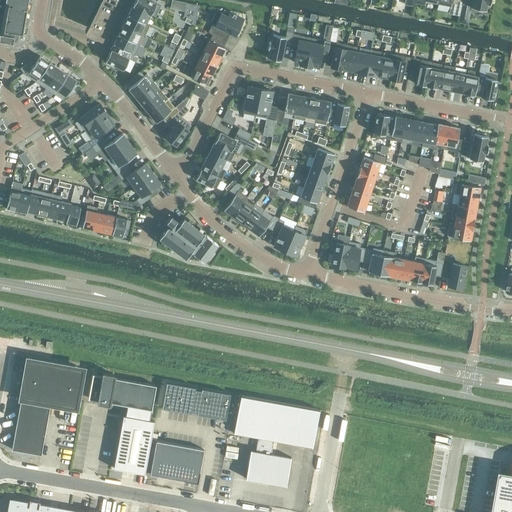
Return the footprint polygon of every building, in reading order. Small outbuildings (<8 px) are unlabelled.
[(8,0),(3,34),(0,33),(0,40),(13,43),(13,40),(17,41),(19,34),(22,34),(26,9),(27,5),(28,0),(8,0)] [(135,0),(133,5),(151,14),(151,15),(155,17),(160,6),(154,3),(155,1),(153,0),(135,0)] [(462,0),(462,4),(460,3),(460,5),(471,7),(471,10),(485,13),(487,4),(490,4),(490,0),(462,0)] [(185,11),(184,17),(186,18),(192,21),(191,24),(195,26),(199,5),(186,3),(185,11)] [(151,15),(151,14),(133,5),(128,15),(149,26),(150,25),(145,23),(150,14),(151,15)] [(230,12),(228,17),(216,11),(210,23),(212,24),(208,33),(212,35),(224,41),(228,32),(235,35),(236,34),(238,35),(242,26),(240,25),(243,19),(230,12)] [(284,45),(290,47),(293,34),(297,14),(290,13),(287,27),(285,37),(273,34),(271,41),(269,41),(267,49),(270,49),(268,58),(270,58),(269,60),(279,62),(279,60),(281,61),(284,45)] [(123,25),(145,35),(149,26),(128,15),(123,25)] [(140,45),(136,42),(140,34),(144,36),(145,35),(123,25),(118,34),(140,45)] [(361,30),(361,31),(359,37),(359,38),(372,40),(373,33),(361,30)] [(140,45),(118,34),(114,44),(135,54),(140,45)] [(299,64),(306,66),(311,38),(299,35),(300,35),(293,34),(290,47),(297,48),(294,62),(300,64),(299,64)] [(204,38),(200,46),(220,56),(225,48),(221,46),(224,41),(212,35),(209,40),(204,38)] [(311,38),(306,66),(312,67),(312,66),(318,67),(321,53),(327,54),(329,42),(330,41),(324,39),(323,40),(311,38)] [(342,69),(347,45),(336,43),(336,42),(330,41),(329,42),(327,54),(333,55),(331,67),(342,69)] [(115,66),(123,70),(129,59),(128,58),(130,53),(135,55),(135,54),(114,44),(105,61),(107,62),(106,63),(114,67),(115,66)] [(342,69),(353,71),(357,52),(358,47),(347,45),(342,69)] [(220,56),(200,46),(195,56),(216,66),(219,60),(220,56)] [(366,74),(369,55),(370,50),(359,48),(355,71),(366,74)] [(366,74),(377,76),(381,52),(370,50),(369,55),(366,74)] [(389,78),(394,55),(383,52),(379,76),(389,78)] [(394,55),(389,78),(400,81),(403,69),(409,71),(411,57),(405,56),(394,54),(394,55)] [(26,76),(36,82),(49,62),(40,56),(35,63),(31,60),(20,68),(24,73),(27,75),(26,76)] [(191,65),(211,76),(216,66),(195,56),(192,62),(191,65)] [(411,57),(409,71),(418,72),(415,84),(426,86),(431,62),(420,59),(411,57)] [(45,88),(58,68),(49,62),(36,82),(45,88)] [(432,62),(431,62),(426,86),(437,88),(442,64),(432,62)] [(191,65),(186,75),(206,85),(211,76),(191,65)] [(443,69),(439,88),(450,90),(455,67),(444,65),(443,69)] [(450,90),(461,93),(465,74),(466,69),(455,67),(450,90)] [(58,68),(45,88),(54,94),(67,74),(58,68)] [(474,96),(475,95),(478,77),(479,72),(468,70),(463,93),(474,96)] [(128,89),(135,97),(150,85),(143,77),(144,76),(140,71),(130,79),(134,84),(128,89)] [(486,72),(485,78),(478,77),(475,95),(481,96),(481,97),(493,99),(493,98),(495,98),(497,89),(495,89),(498,75),(486,72)] [(76,80),(67,74),(54,94),(63,100),(70,90),(72,91),(76,84),(75,83),(76,80)] [(135,97),(142,106),(157,93),(150,85),(135,97)] [(255,115),(260,89),(248,86),(243,113),(255,115)] [(267,119),(274,120),(277,107),(270,106),(273,91),(260,89),(255,115),(267,118),(267,119)] [(164,102),(157,93),(142,106),(149,114),(164,102)] [(275,120),(282,122),(284,112),(295,114),(299,95),(288,93),(284,109),(277,107),(274,120),(275,120)] [(304,121),(305,116),(309,97),(299,95),(295,114),(294,119),(304,121)] [(315,123),(320,99),(309,97),(305,116),(304,121),(315,123)] [(175,107),(167,98),(164,102),(149,114),(156,123),(162,118),(166,123),(177,113),(180,111),(176,107),(175,107)] [(326,125),(327,120),(330,102),(320,99),(315,123),(326,125)] [(349,105),(330,102),(327,120),(333,122),(333,123),(345,125),(347,116),(348,116),(349,108),(348,107),(349,105)] [(84,130),(107,114),(100,103),(77,120),(84,130)] [(227,109),(225,114),(222,119),(228,121),(233,124),(235,119),(233,118),(231,115),(233,112),(227,109)] [(191,125),(181,118),(177,113),(166,123),(172,130),(166,137),(175,145),(177,143),(179,144),(184,137),(183,136),(191,125)] [(395,116),(377,113),(376,115),(375,114),(373,123),(375,123),(372,137),(384,140),(384,138),(390,140),(395,116)] [(92,147),(106,137),(102,132),(113,124),(107,114),(84,130),(91,139),(88,141),(78,148),(82,153),(92,147)] [(402,137),(406,119),(395,116),(390,140),(401,142),(402,137)] [(267,119),(264,135),(272,136),(275,120),(274,120),(267,119)] [(402,137),(401,142),(411,144),(412,139),(416,121),(406,119),(402,137)] [(423,141),(427,123),(416,121),(412,139),(423,141)] [(433,147),(438,123),(437,123),(437,125),(427,123),(423,141),(422,146),(433,148),(433,147)] [(444,149),(448,126),(438,123),(433,147),(444,149)] [(448,126),(444,149),(454,151),(453,156),(459,158),(463,140),(457,139),(459,128),(448,126)] [(240,128),(237,134),(248,140),(251,134),(240,128)] [(219,132),(214,142),(236,153),(241,143),(245,145),(248,140),(237,134),(234,139),(219,132)] [(60,136),(66,147),(72,143),(65,133),(60,136)] [(130,143),(122,133),(109,142),(106,137),(92,147),(96,152),(98,151),(105,161),(111,156),(130,143)] [(463,140),(460,156),(469,158),(483,161),(484,153),(487,153),(488,145),(486,145),(488,136),(485,135),(486,134),(477,133),(477,134),(474,133),(473,142),(469,141),(469,142),(463,140)] [(235,153),(236,153),(214,142),(210,151),(230,161),(234,153),(235,153)] [(118,175),(128,167),(125,162),(137,153),(130,143),(111,156),(118,166),(114,169),(118,175)] [(381,146),(380,153),(387,155),(388,147),(381,146)] [(334,154),(318,148),(314,158),(331,164),(334,154)] [(230,162),(230,161),(210,151),(205,160),(225,170),(221,168),(225,160),(230,162)] [(380,162),(385,164),(386,160),(387,157),(375,154),(373,160),(380,162)] [(377,172),(380,162),(373,160),(363,156),(360,166),(377,172)] [(310,168),(327,174),(331,164),(314,158),(310,168)] [(225,170),(205,160),(200,169),(221,180),(225,170)] [(127,176),(134,186),(152,173),(145,163),(132,172),(128,167),(118,175),(121,180),(127,176)] [(265,167),(256,163),(253,167),(261,173),(265,167)] [(377,172),(360,166),(357,176),(374,182),(377,172)] [(307,177),(324,183),(327,174),(310,168),(307,177)] [(216,189),(221,180),(200,169),(196,179),(198,180),(198,181),(204,184),(204,183),(216,189)] [(438,174),(438,176),(444,177),(455,180),(456,172),(439,169),(439,170),(440,170),(438,174)] [(85,175),(93,187),(100,183),(93,173),(90,175),(88,173),(85,175)] [(152,173),(134,186),(141,196),(136,199),(140,205),(151,198),(147,192),(159,183),(152,173)] [(469,175),(468,181),(484,185),(485,178),(469,175)] [(354,186),(370,192),(374,182),(357,176),(354,186)] [(444,177),(438,176),(434,186),(441,188),(444,177)] [(324,183),(307,177),(304,187),(320,193),(324,183)] [(233,197),(224,210),(233,216),(247,197),(238,190),(241,186),(237,182),(232,187),(228,191),(228,192),(233,197)] [(459,194),(478,198),(480,187),(457,182),(455,194),(459,195),(459,194)] [(275,195),(277,193),(278,189),(272,187),(269,186),(267,189),(275,195)] [(350,196),(367,201),(370,192),(354,186),(350,196)] [(16,210),(22,188),(21,188),(21,189),(11,187),(6,207),(16,210)] [(304,187),(300,197),(311,201),(317,203),(320,193),(304,187)] [(32,189),(31,190),(22,188),(16,210),(27,212),(27,211),(32,189)] [(37,213),(42,191),(32,189),(27,211),(37,213)] [(42,191),(37,213),(46,216),(52,194),(42,191)] [(46,216),(56,218),(62,196),(52,194),(46,216)] [(476,208),(478,198),(459,194),(459,195),(457,204),(457,205),(476,208)] [(56,218),(66,221),(70,203),(61,201),(62,196),(56,218)] [(297,202),(309,206),(311,201),(300,197),(300,196),(297,202)] [(367,201),(350,196),(347,206),(364,211),(367,201)] [(233,216),(242,223),(253,208),(253,207),(255,203),(247,197),(233,216)] [(119,206),(125,208),(137,210),(138,207),(140,205),(136,199),(133,202),(120,199),(120,201),(120,202),(119,206)] [(66,221),(66,222),(76,224),(80,207),(71,205),(71,203),(70,203),(66,221)] [(242,223),(251,230),(265,211),(255,203),(253,207),(253,208),(242,223)] [(455,216),(474,219),(476,208),(457,205),(457,204),(453,204),(451,215),(455,216)] [(86,209),(82,227),(92,229),(96,212),(86,209)] [(273,217),(265,211),(251,230),(259,236),(266,226),(273,230),(279,218),(274,215),(273,217)] [(106,214),(96,212),(92,229),(102,232),(106,214)] [(106,214),(102,232),(112,234),(116,217),(106,214)] [(159,238),(186,259),(191,252),(204,262),(217,244),(183,218),(179,223),(170,216),(167,221),(166,220),(163,225),(166,228),(159,238)] [(455,216),(454,226),(472,230),(474,219),(455,216)] [(116,217),(112,234),(122,237),(123,234),(127,235),(130,220),(116,217)] [(359,227),(361,221),(349,217),(347,223),(359,227)] [(279,218),(273,230),(279,233),(274,246),(285,251),(296,226),(295,225),(294,230),(283,225),(284,221),(279,218)] [(454,226),(449,225),(447,236),(470,241),(472,230),(454,226)] [(296,226),(285,251),(297,256),(307,230),(296,226)] [(344,267),(345,266),(350,241),(349,241),(348,245),(336,242),(336,244),(334,244),(333,250),(335,250),(332,265),(344,267)] [(357,260),(363,261),(366,249),(360,247),(361,244),(350,241),(345,266),(356,268),(357,260)] [(366,249),(363,261),(370,262),(368,271),(379,274),(384,250),(373,248),(372,250),(366,249)] [(384,250),(379,274),(389,276),(393,257),(394,252),(384,250)] [(414,261),(404,259),(400,278),(410,280),(415,256),(414,261)] [(415,256),(410,280),(421,282),(426,259),(415,256)] [(389,276),(400,278),(404,259),(393,257),(389,276)] [(437,261),(426,259),(421,282),(432,284),(434,275),(440,276),(443,263),(437,262),(437,261)] [(459,288),(461,288),(466,266),(452,263),(452,265),(443,263),(440,276),(450,278),(448,285),(450,286),(450,288),(459,290),(459,288)] [(28,359),(26,371),(24,374),(22,378),(22,382),(23,387),(12,449),(41,455),(50,403),(76,408),(83,369),(28,359)] [(114,468),(144,474),(154,421),(149,420),(151,409),(156,385),(114,378),(115,375),(103,373),(101,380),(92,378),(89,394),(99,396),(97,403),(109,405),(110,402),(127,405),(126,416),(123,415),(114,468)] [(224,419),(226,420),(230,394),(201,388),(201,390),(195,389),(195,387),(185,385),(185,386),(168,383),(167,387),(165,386),(162,408),(163,408),(168,408),(167,409),(191,413),(191,411),(197,412),(197,414),(220,418),(224,418),(224,419)] [(313,447),(319,409),(241,395),(234,433),(235,433),(235,432),(258,436),(255,452),(251,451),(251,450),(250,449),(245,478),(246,478),(247,475),(256,477),(255,478),(285,484),(285,485),(286,485),(291,457),(290,457),(290,458),(271,455),(274,439),(312,446),(312,447),(313,447)] [(156,441),(150,475),(198,483),(204,449),(156,441)] [(511,511),(511,473),(501,472),(501,470),(500,470),(492,511),(511,511)] [(57,511),(59,506),(39,503),(40,501),(30,499),(29,501),(9,497),(6,511),(57,511)]
